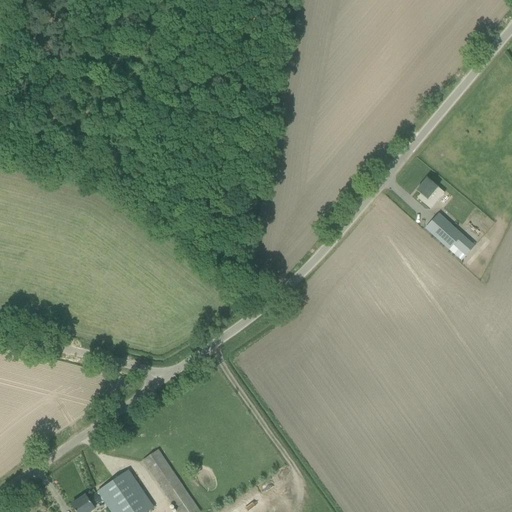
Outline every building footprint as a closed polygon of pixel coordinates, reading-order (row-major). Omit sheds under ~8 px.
[(444,193),(427,179),(416,191),(420,195),(417,199),(430,210),(444,193)] [(438,214),(425,229),(448,250),(453,245),(465,256),(474,247),(438,214)] [(200,511),(164,459),(163,459),(158,451),(142,461),(148,469),(176,511),(200,511)] [(280,480),(290,476),(286,468),(277,472),(280,480)] [(71,505),(75,511),(89,511),(103,503),(109,511),(146,511),(153,508),(128,471),(97,492),(98,493),(88,500),(85,496),(71,505)]
